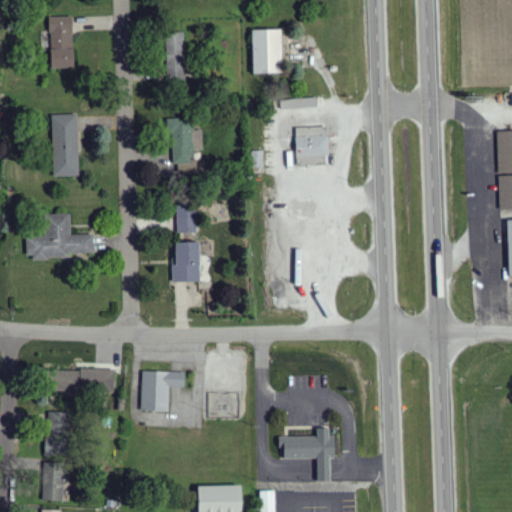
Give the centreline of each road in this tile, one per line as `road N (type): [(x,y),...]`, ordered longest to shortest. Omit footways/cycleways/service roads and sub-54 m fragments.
road 1 (trunk): [(445,511),(427,0)]
road 2 (trunk): [(376,0),(391,511)]
road 3 (residential): [(439,332),(0,328)]
road 4 (residential): [(127,334),(118,0)]
road 5 (residential): [(0,511),(7,330)]
